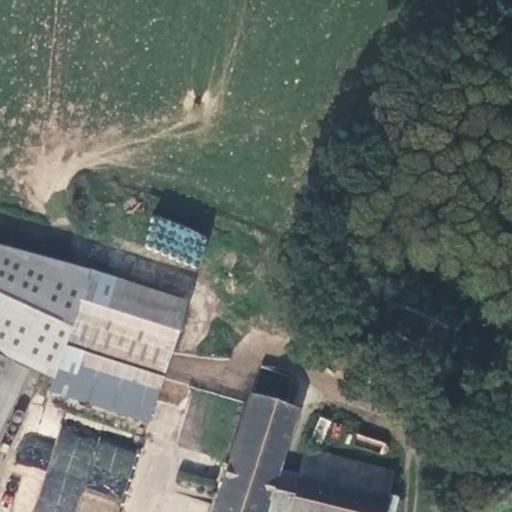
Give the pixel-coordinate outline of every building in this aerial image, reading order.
[(141,247),(196,268),(208,235),(154,215),(141,247)] [(180,319),(82,287),(64,343),(43,337),(0,477),(0,511),(35,511),(73,403),(146,426),(180,319)] [(0,364),(0,388),(9,369),(0,364)] [(253,392),(285,401),(292,375),(261,366),(253,392)] [(0,435),(27,377),(9,369),(0,388),(0,435)] [(265,511),(277,473),(295,412),(250,399),(214,511),(265,511)] [(382,511),(393,473),(308,452),(300,479),(291,511),(382,511)] [(265,511),(291,511),(300,479),(277,473),(265,511)]
